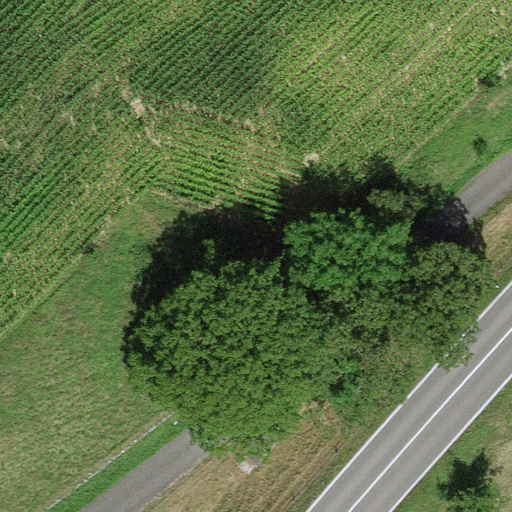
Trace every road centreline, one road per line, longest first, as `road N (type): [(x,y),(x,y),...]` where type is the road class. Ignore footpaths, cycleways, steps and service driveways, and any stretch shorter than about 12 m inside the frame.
road 1 (residential): [(511,175),(109,511)]
road 2 (secondary): [(345,511),(511,330)]
